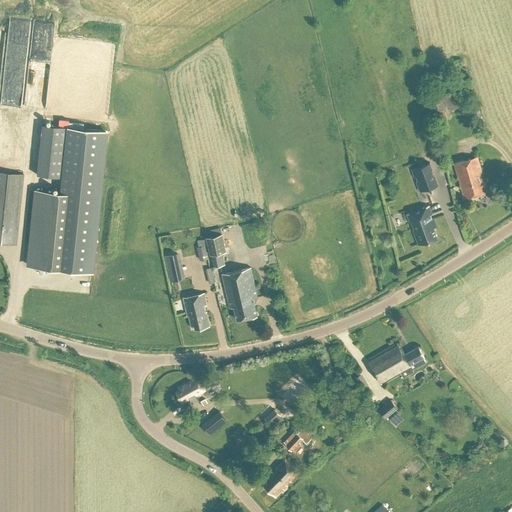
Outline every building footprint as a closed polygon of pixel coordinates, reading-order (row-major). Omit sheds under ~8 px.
[(431,100),(437,125),(439,131),(449,128),(448,122),(445,111),(446,111),(445,107),(463,102),(460,92),(431,100)] [(58,119),(58,126),(67,127),(68,120),(58,119)] [(61,177),(67,127),(58,126),(42,124),(36,174),(61,177)] [(67,127),(61,177),(60,191),(37,189),(29,263),(66,267),(91,269),(105,130),(67,127)] [(487,191),(477,157),(454,164),(464,198),(487,191)] [(430,162),(415,168),(423,190),(438,184),(434,174),(432,175),(430,170),(432,169),(430,162)] [(0,242),(16,244),(24,174),(0,171),(0,242)] [(434,227),(436,226),(433,217),(432,218),(430,214),(432,213),(429,205),(420,208),(420,210),(417,212),(415,210),(407,213),(410,222),(412,221),(415,229),(413,229),(419,244),(437,237),(434,227)] [(221,227),(205,230),(213,267),(225,264),(222,252),(226,251),(221,227)] [(197,247),(200,259),(208,258),(205,245),(204,245),(203,239),(197,240),(199,246),(197,247)] [(180,252),(165,255),(170,281),(185,278),(180,252)] [(258,297),(251,267),(222,274),(230,308),(234,307),(236,320),(257,315),(254,302),(258,297)] [(206,305),(204,293),(183,297),(187,315),(188,315),(191,326),(194,325),(195,329),(210,326),(206,311),(205,311),(204,305),(206,305)] [(403,354),(397,343),(367,359),(381,384),(411,367),(409,364),(424,356),(418,346),(403,354)] [(203,382),(198,375),(190,380),(191,383),(186,386),(184,383),(178,386),(179,389),(176,391),(182,403),(207,390),(206,389),(210,387),(206,380),(203,382)] [(378,409),(385,417),(398,406),(391,398),(378,409)] [(276,407),(266,417),(272,423),(282,413),(276,407)] [(224,416),(216,408),(200,425),(209,433),(224,416)] [(396,423),(404,416),(397,409),(389,416),(396,423)] [(375,422),(379,419),(376,416),(372,418),(367,423),(370,426),(375,422)] [(314,436),(309,432),(309,431),(304,426),(299,431),(296,429),(285,441),(288,443),(287,444),(295,451),(305,438),(309,442),(314,436)] [(298,472),(284,458),(275,467),(278,469),(274,473),(272,471),(264,478),(267,481),(263,484),(275,496),(282,489),(284,490),(287,486),(286,484),(298,472)] [(389,511),(382,503),(372,511),(389,511)]
